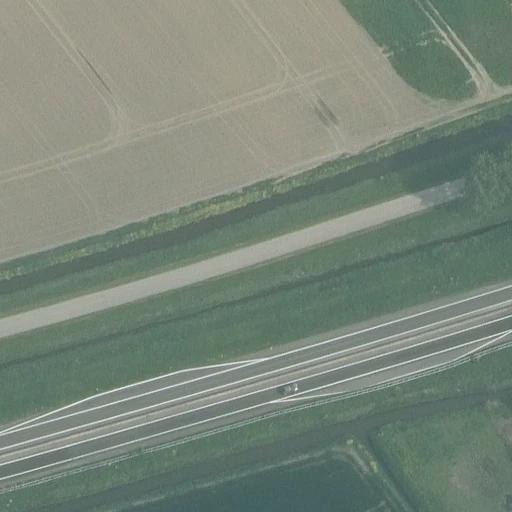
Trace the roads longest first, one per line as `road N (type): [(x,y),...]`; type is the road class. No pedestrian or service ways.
road 1 (unclassified): [(0,328),(511,171)]
road 2 (trunk): [(511,289),(0,444)]
road 3 (trunk): [(0,470),(511,322)]
